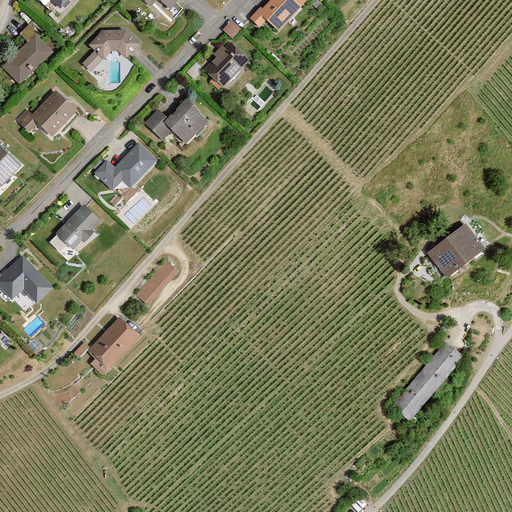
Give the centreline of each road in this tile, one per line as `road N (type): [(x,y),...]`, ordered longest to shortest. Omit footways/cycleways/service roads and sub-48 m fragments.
road 1 (motorway): [(511,29),(217,309),(37,511)]
road 2 (track): [(0,394),(37,375),(375,0)]
road 3 (motorway): [(143,511),(415,225),(511,136)]
road 4 (residential): [(0,237),(243,0)]
road 5 (unknown): [(499,350),(494,308),(427,317),(400,299),(400,279)]
